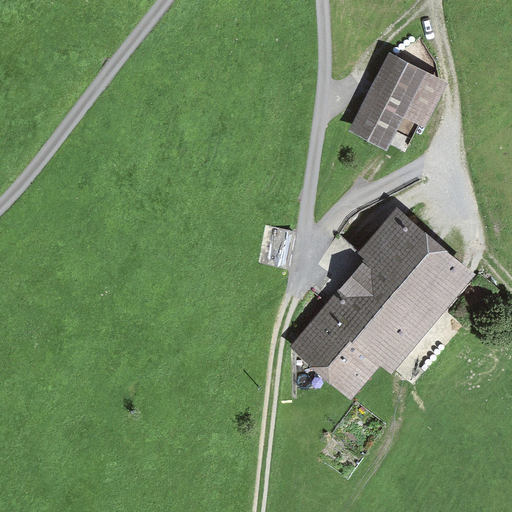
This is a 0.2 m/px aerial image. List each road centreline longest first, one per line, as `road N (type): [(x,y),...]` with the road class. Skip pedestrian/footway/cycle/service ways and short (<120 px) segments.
road 1 (track): [(257,511),(325,74),(322,0)]
road 2 (track): [(299,256),(335,214),(446,143),(450,73),(435,0)]
road 3 (track): [(165,0),(0,206)]
road 4 (track): [(320,113),(424,0)]
